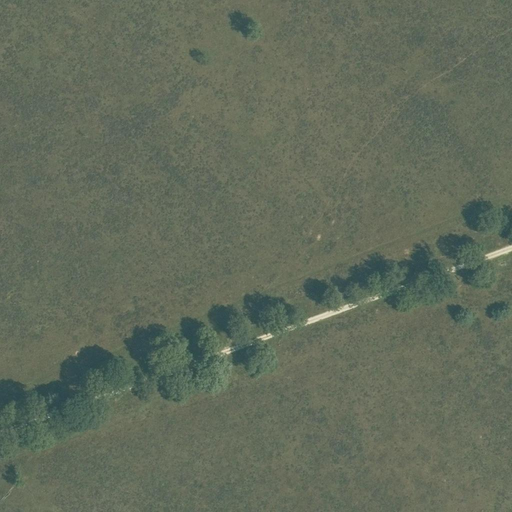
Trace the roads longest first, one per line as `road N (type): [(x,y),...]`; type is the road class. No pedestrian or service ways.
road 1 (unknown): [(0,402),(207,310),(511,195)]
road 2 (track): [(511,248),(0,432)]
